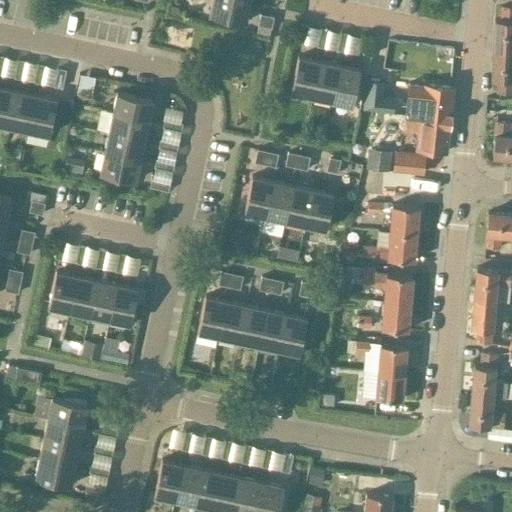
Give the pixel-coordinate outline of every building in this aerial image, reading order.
[(249,1),(241,0),(211,0),(208,13),(245,21),(249,1)] [(511,7),(501,6),(500,19),(493,19),(492,49),(511,50),(511,7)] [(66,35),(133,50),(138,25),(71,11),(66,35)] [(274,15),(264,13),(260,12),(257,25),(258,25),(256,32),(270,35),(274,15)] [(297,42),(306,44),(310,26),(301,24),(297,42)] [(320,28),(316,46),(325,48),(329,29),(320,28)] [(349,34),(340,32),(337,51),(346,52),(349,34)] [(511,50),(492,49),(490,79),(497,79),(496,93),(510,93),(511,80),(511,77),(511,50)] [(310,95),(318,59),(298,55),(290,91),(310,95)] [(17,59),(13,78),(22,80),(26,61),(17,59)] [(318,59),(310,95),(331,100),(338,64),(318,59)] [(36,63),(32,82),(34,83),(34,82),(42,84),(45,66),(36,63)] [(359,68),(338,64),(331,100),(351,104),(359,68)] [(57,68),(54,87),(62,88),(66,70),(57,68)] [(96,89),(97,73),(83,72),(82,87),(96,89)] [(383,82),(365,80),(362,110),(388,113),(390,95),(382,94),(383,82)] [(406,101),(405,114),(449,119),(452,86),(422,84),(421,103),(406,101)] [(0,86),(0,123),(7,125),(15,89),(0,86)] [(35,94),(15,89),(7,125),(28,130),(35,94)] [(111,111),(147,119),(152,98),(116,91),(111,111)] [(35,94),(28,130),(48,134),(55,98),(35,94)] [(111,111),(107,132),(143,139),(147,119),(111,111)] [(449,119),(405,114),(403,129),(418,130),(416,149),(446,152),(449,119)] [(165,119),(163,128),(181,131),(183,122),(165,119)] [(511,157),(511,135),(508,135),(509,122),(494,120),(492,155),(511,157)] [(143,139),(107,132),(102,152),(139,160),(143,139)] [(161,139),(159,148),(177,151),(179,143),(161,139)] [(389,170),(391,150),(368,147),(366,168),(389,170)] [(257,149),(255,159),(255,162),(275,166),(278,154),(257,149)] [(394,150),(392,172),(423,175),(425,153),(394,150)] [(139,160),(102,152),(98,172),(134,180),(139,160)] [(286,152),(284,162),(284,165),(296,167),(299,155),(286,152)] [(310,157),(299,155),(296,167),(307,170),(310,157)] [(341,160),(328,157),(326,170),(338,173),(341,160)] [(174,162),(156,158),(154,167),(173,171),(174,162)] [(264,215),(271,179),(251,175),(244,211),(264,215)] [(150,188),(168,191),(170,182),(152,178),(150,188)] [(292,184),(271,179),(264,215),(284,219),(292,184)] [(312,188),(292,184),(284,219),(304,224),(312,188)] [(312,188),(304,224),(325,228),(332,192),(312,188)] [(0,193),(0,214),(5,215),(9,196),(0,193)] [(42,214),(44,203),(45,202),(31,199),(29,211),(42,214)] [(418,206),(392,203),(381,203),(381,201),(367,200),(366,212),(380,213),(380,214),(391,215),(390,230),(415,232),(418,206)] [(511,235),(511,213),(487,211),(484,247),(499,248),(500,235),(511,235)] [(35,231),(21,228),(19,239),(32,242),(35,231)] [(390,230),(377,229),(376,246),(363,245),(362,256),(387,258),(413,260),(415,232),(390,230)] [(19,239),(16,251),(30,253),(32,242),(19,239)] [(68,242),(59,240),(55,258),(64,260),(68,242)] [(298,260),(301,248),(280,243),(277,255),(298,260)] [(79,244),(75,263),(84,264),(88,246),(79,244)] [(99,248),(95,267),(103,269),(108,250),(99,248)] [(119,252),(115,271),(124,273),(128,254),(119,252)] [(360,282),(375,283),(385,284),(384,300),(409,302),(412,276),(376,273),(376,267),(362,266),(360,282)] [(23,270),(10,267),(7,278),(20,281),(23,270)] [(472,298),(495,300),(496,284),(510,285),(511,270),(475,267),(472,298)] [(68,310),(76,274),(56,270),(48,306),(68,310)] [(229,286),(231,273),(220,270),(218,284),(229,286)] [(242,275),(231,273),(229,286),(240,288),(242,275)] [(76,274),(68,310),(88,314),(96,279),(76,274)] [(269,291),(272,277),(260,275),(258,289),(269,291)] [(283,280),(272,277),(269,291),(280,293),(283,280)] [(20,281),(7,278),(5,290),(18,292),(20,281)] [(116,283),(96,279),(88,314),(109,318),(116,283)] [(320,300),(323,284),(301,280),(299,294),(309,296),(309,298),(320,300)] [(116,283),(109,318),(129,323),(136,287),(116,283)] [(217,335),(225,299),(205,294),(197,331),(217,335)] [(495,300),(472,298),(470,328),(475,328),(474,342),(491,343),(493,329),(495,300)] [(245,303),(225,299),(217,335),(237,339),(245,303)] [(407,330),(409,302),(384,300),(382,316),(382,323),(381,328),(407,330)] [(245,303),(237,339),(258,344),(265,307),(245,303)] [(286,312),(265,307),(258,344),(278,348),(286,312)] [(305,316),(286,312),(278,348),(298,352),(305,316)] [(358,314),(357,325),(370,326),(371,315),(358,314)] [(354,352),(369,353),(369,341),(355,340),(356,334),(340,333),(339,350),(354,351),(354,352)] [(82,353),(85,340),(65,335),(62,348),(82,353)] [(86,338),(85,354),(100,356),(102,339),(86,338)] [(378,370),(403,372),(406,345),(380,342),(378,370)] [(129,354),(103,348),(101,357),(127,362),(129,354)] [(507,382),(493,380),(495,367),(493,367),(495,353),(481,351),(480,365),(474,364),(471,394),(492,396),(511,398),(511,387),(506,387),(507,382)] [(7,377),(15,378),(17,367),(9,365),(7,377)] [(15,378),(14,380),(38,385),(39,382),(42,372),(17,366),(17,367),(15,378)] [(401,399),(403,372),(378,370),(376,386),(375,397),(401,399)] [(351,395),(365,396),(366,385),(352,384),(351,389),(351,395)] [(52,396),(52,397),(37,394),(33,413),(48,416),(83,424),(87,403),(52,396)] [(492,396),(471,394),(468,423),(503,427),(504,413),(490,412),(492,396)] [(83,424),(48,416),(43,437),(78,444),(83,424)] [(99,423),(97,432),(116,436),(118,427),(99,423)] [(198,452),(202,436),(193,434),(193,433),(185,431),(181,449),(198,452)] [(202,436),(198,452),(201,453),(215,457),(218,438),(205,435),(204,436),(202,436)] [(43,437),(39,457),(74,465),(78,444),(43,437)] [(225,440),(218,438),(215,457),(221,458),(221,457),(231,460),(235,442),(225,440)] [(253,446),(235,442),(231,460),(249,464),(253,446)] [(111,456),(113,447),(95,443),(93,452),(111,456)] [(260,466),(269,468),(273,450),(264,448),(260,466)] [(284,452),(280,470),(289,472),(293,454),(284,452)] [(74,465),(39,457),(35,478),(70,485),(74,465)] [(174,499),(181,463),(160,459),(153,494),(174,499)] [(89,472),(108,476),(110,465),(91,461),(89,472)] [(181,463),(174,499),(194,503),(202,467),(181,463)] [(321,483),(326,468),(315,465),(310,479),(321,483)] [(202,467),(194,503),(214,507),(222,472),(202,467)] [(222,472),(214,507),(234,511),(242,476),(222,472)] [(242,476),(234,511),(235,511),(255,511),(262,480),(242,476)] [(276,511),(282,484),(262,480),(255,511),(276,511)] [(103,495),(105,485),(86,482),(85,492),(103,495)] [(301,511),(315,511),(318,494),(304,492),(301,511)] [(364,511),(390,511),(392,496),(366,494),(364,511)]
